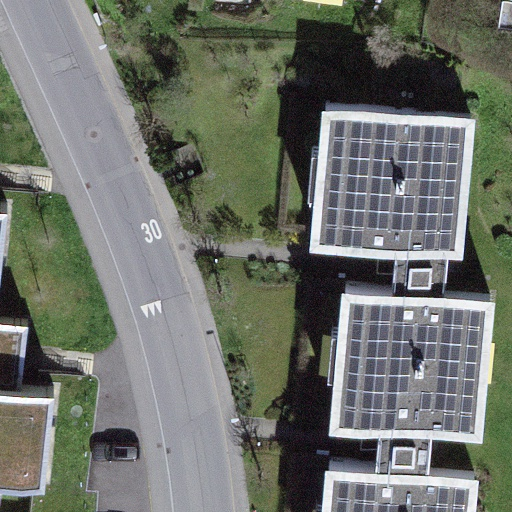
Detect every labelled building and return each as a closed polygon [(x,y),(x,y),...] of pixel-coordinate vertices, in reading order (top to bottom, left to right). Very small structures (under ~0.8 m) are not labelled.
[(359,0),(284,0),(359,8),(359,0)] [(511,0),(502,0),(498,24),(511,26),(511,0)] [(466,109),(323,95),(310,228),(453,241),(466,109)] [(0,325),(3,326),(14,207),(0,206),(0,325)] [(483,280),(347,270),(337,405),(473,415),(483,280)] [(3,326),(0,325),(0,482),(46,487),(56,389),(21,385),(26,328),(3,326)] [(464,511),(469,461),(331,449),(325,511),(464,511)]
